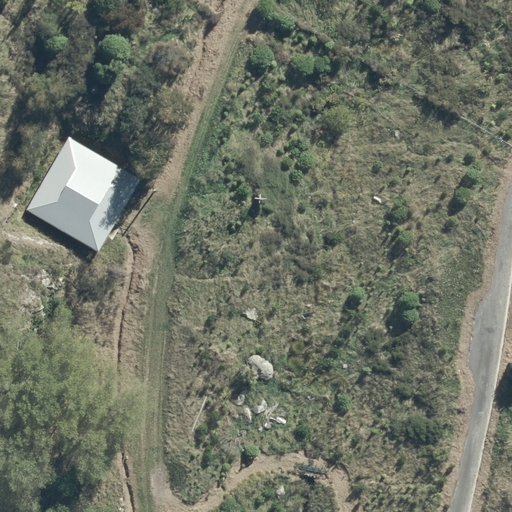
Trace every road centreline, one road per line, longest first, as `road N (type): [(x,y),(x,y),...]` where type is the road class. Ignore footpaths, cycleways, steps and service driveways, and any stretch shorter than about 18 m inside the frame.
road 1 (track): [(153,433),(152,295),(204,86),(246,0)]
road 2 (track): [(461,511),(511,215)]
